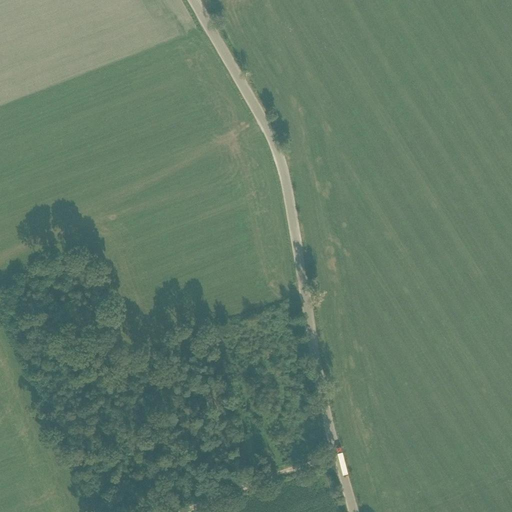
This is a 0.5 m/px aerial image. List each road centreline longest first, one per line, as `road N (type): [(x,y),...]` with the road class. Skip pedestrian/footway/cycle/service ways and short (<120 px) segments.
road 1 (residential): [(339,457),(282,162),(189,0)]
road 2 (track): [(339,457),(188,511)]
